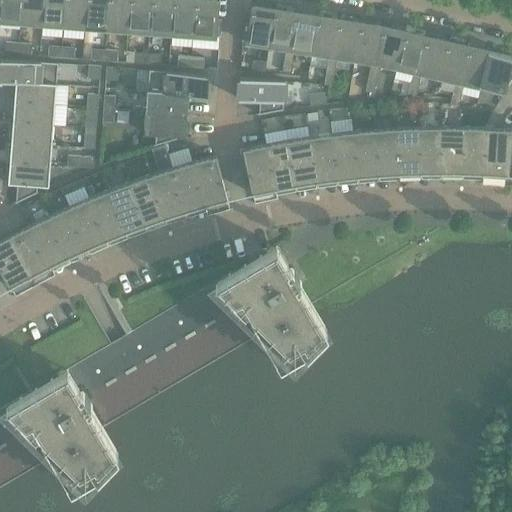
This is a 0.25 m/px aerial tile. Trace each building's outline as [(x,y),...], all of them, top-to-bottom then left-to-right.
[(0,0),(0,21),(20,23),(22,0),(0,0)] [(43,0),(22,0),(20,23),(42,25),(43,0)] [(65,0),(43,0),(42,25),(64,26),(65,0)] [(65,0),(64,26),(85,28),(87,0),(65,0)] [(87,0),(85,28),(107,29),(108,0),(87,0)] [(130,0),(108,0),(107,29),(128,31),(130,0)] [(130,0),(128,31),(150,33),(152,0),(130,0)] [(152,0),(150,33),(171,34),(173,0),(152,0)] [(173,0),(171,34),(193,36),(195,0),(173,0)] [(206,0),(195,0),(193,36),(220,38),(222,19),(217,19),(218,1),(216,1),(206,0)] [(248,43),(269,46),(275,10),(254,7),(252,6),(250,24),(245,24),(242,42),(248,43)] [(284,60),(293,62),(295,50),(290,49),(296,13),(275,10),(269,46),(268,50),(285,53),(284,60)] [(295,50),(312,53),(317,17),(296,13),(290,49),(295,50)] [(329,56),(326,70),(335,72),(337,57),(333,56),(339,20),(317,17),(312,53),(329,56)] [(337,57),(354,60),(360,23),(339,20),(333,56),(337,57)] [(360,23),(354,60),(371,62),(368,77),(377,79),(380,64),(376,63),(383,27),(360,23)] [(380,64),(397,68),(405,32),(383,27),(376,63),(380,64)] [(413,72),(411,83),(419,85),(422,74),(418,73),(426,37),(405,32),(397,68),(413,72)] [(422,74),(439,77),(447,42),(426,37),(418,73),(422,74)] [(468,46),(447,42),(439,77),(456,81),(453,93),(461,95),(464,83),(460,82),(468,46)] [(5,54),(18,55),(19,44),(6,43),(5,54)] [(19,44),(18,55),(31,56),(32,45),(19,44)] [(48,57),(61,58),(62,47),(49,46),(48,57)] [(464,83),(481,87),(489,51),(468,46),(460,82),(464,83)] [(62,47),(61,58),(74,59),(75,48),(62,47)] [(91,60),(104,61),(105,50),(92,49),(91,60)] [(105,50),(104,61),(117,62),(118,51),(105,50)] [(489,51),(481,87),(503,92),(503,91),(506,91),(511,80),(511,58),(511,56),(489,51)] [(134,64),(147,65),(148,54),(135,53),(134,64)] [(148,54),(147,65),(160,66),(161,55),(148,54)] [(177,67),(191,68),(191,57),(178,56),(177,67)] [(191,57),(191,68),(204,69),(204,58),(191,57)] [(16,82),(57,85),(58,64),(0,60),(0,65),(0,81),(16,83),(16,82)] [(293,62),(284,60),(282,72),(291,74),(293,62)] [(253,62),(252,73),(265,73),(266,62),(253,62)] [(89,79),(100,80),(101,67),(90,66),(89,79)] [(107,81),(118,82),(119,69),(108,68),(107,81)] [(335,72),(326,70),(324,85),(333,87),(335,72)] [(189,95),(189,96),(206,97),(207,75),(149,71),(148,92),(189,95)] [(285,81),(244,78),(240,77),(238,100),(260,101),(259,114),(258,114),(258,115),(283,110),(283,109),(285,81)] [(377,79),(368,77),(366,92),(374,93),(377,79)] [(14,102),(55,105),(57,85),(16,82),(16,83),(14,102)] [(419,85),(411,83),(408,95),(417,97),(419,85)] [(148,92),(146,112),(187,115),(189,96),(189,95),(148,92)] [(309,95),(310,106),(327,104),(326,93),(309,95)] [(461,95),(453,93),(450,105),(459,107),(461,95)] [(87,108),(98,109),(99,95),(88,95),(87,108)] [(104,109),(115,110),(116,98),(105,97),(104,109)] [(14,102),(13,123),(54,126),(55,105),(14,102)] [(98,109),(87,108),(86,121),(97,122),(98,109)] [(115,110),(104,109),(104,123),(114,123),(115,110)] [(187,115),(146,112),(145,133),(156,134),(155,145),(154,145),(154,146),(176,139),(176,138),(176,136),(186,136),(187,115)] [(11,143),(52,146),(54,126),(13,123),(11,143)] [(420,174),(419,127),(397,128),(399,175),(420,174)] [(441,127),(419,127),(420,174),(421,174),(441,174),(441,127)] [(463,127),(441,127),(441,174),(462,174),(463,127)] [(462,174),(482,175),(483,175),(485,128),(463,127),(462,174)] [(375,129),(379,176),(399,175),(397,128),(375,129)] [(483,175),(482,175),(481,185),(504,186),(508,129),(485,128),(483,175)] [(84,149),(95,149),(96,130),(85,129),(84,149)] [(353,131),(358,178),(379,176),(375,129),(353,131)] [(353,131),(331,134),(337,180),(358,178),(353,131)] [(309,137),(316,183),(337,180),(331,134),(309,137)] [(288,140),(296,187),(316,183),(309,137),(288,140)] [(288,140),(266,144),(275,190),(276,190),(296,187),(288,140)] [(11,143),(10,163),(51,166),(52,146),(11,143)] [(275,190),(266,144),(243,149),(250,184),(251,190),(255,205),(278,200),(276,190),(275,190)] [(170,165),(167,145),(157,147),(160,167),(170,165)] [(67,167),(80,168),(81,157),(68,156),(67,167)] [(193,162),(204,202),(227,196),(216,156),(193,162)] [(81,157),(80,168),(93,169),(94,158),(81,157)] [(204,202),(193,162),(172,168),(186,213),(206,207),(204,202)] [(51,166),(10,163),(8,184),(18,185),(16,202),(15,202),(16,204),(38,193),(37,192),(38,187),(49,188),(51,166)] [(172,168),(151,175),(166,219),(186,213),(172,168)] [(130,182),(146,226),(166,219),(151,175),(130,182)] [(110,190),(127,234),(146,226),(130,182),(110,190)] [(127,234),(110,190),(89,198),(107,241),(127,234)] [(89,198),(69,207),(88,250),(107,241),(89,198)] [(49,216),(69,259),(88,250),(69,207),(49,216)] [(48,263),(50,268),(69,259),(49,216),(29,226),(43,254),(45,254),(49,263),(48,263)] [(10,236),(9,236),(29,274),(30,276),(31,278),(32,278),(49,268),(50,268),(48,263),(49,263),(45,254),(43,254),(29,226),(20,230),(10,236)] [(0,241),(0,269),(5,279),(8,285),(9,287),(11,289),(12,288),(30,279),(31,278),(30,276),(29,274),(9,236),(7,237),(0,241)] [(298,285),(296,281),(300,279),(294,269),(289,272),(287,269),(289,268),(286,261),(277,246),(231,273),(217,282),(218,283),(216,284),(227,294),(244,311),(249,308),(252,312),(250,313),(262,333),(276,357),(277,358),(288,352),(291,358),(304,350),(305,351),(306,350),(303,345),(313,339),(317,344),(327,333),(325,328),(299,284),(298,285)] [(118,341),(68,371),(75,382),(80,391),(90,408),(102,427),(262,333),(250,313),(228,276),(218,283),(216,284),(118,341)] [(89,408),(87,405),(91,403),(85,392),(80,395),(78,392),(80,391),(75,382),(68,371),(68,370),(8,405),(9,406),(7,407),(17,417),(36,435),(40,432),(43,436),(41,437),(53,456),(67,480),(68,482),(79,476),(82,482),(96,474),(97,473),(94,468),(104,463),(108,467),(118,456),(116,451),(102,427),(90,408),(89,408)] [(0,411),(0,487),(53,456),(41,437),(19,400),(9,406),(7,407),(0,411)]
